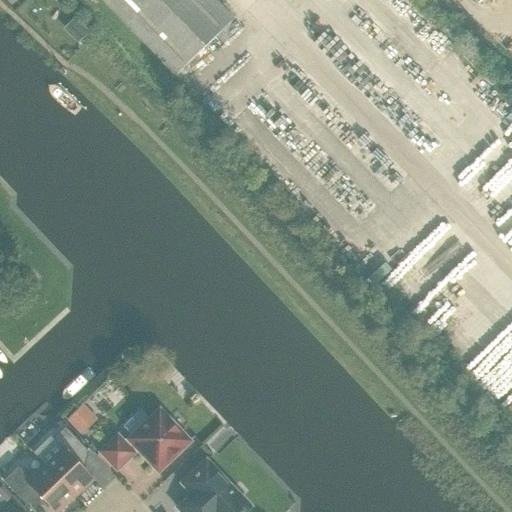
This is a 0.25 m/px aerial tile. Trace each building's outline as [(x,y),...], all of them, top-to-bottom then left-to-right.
[(214,0),(100,0),(175,76),(233,19),(214,0)] [(413,284),(493,361),(509,344),(429,267),(413,284)] [(511,353),(499,366),(507,375),(511,370),(511,353)] [(97,419),(83,404),(66,420),(81,435),(97,419)] [(99,452),(116,471),(135,453),(134,452),(137,449),(158,471),(188,442),(159,411),(129,440),(129,441),(126,444),(117,435),(99,452)] [(45,466),(74,497),(92,479),(73,460),(85,449),(65,428),(51,442),(60,452),(45,466)] [(244,511),(250,507),(206,460),(181,484),(191,495),(177,508),(180,511),(244,511)] [(54,511),(58,511),(74,497),(45,466),(30,480),(18,468),(4,482),(26,505),(37,494),(54,511)]
